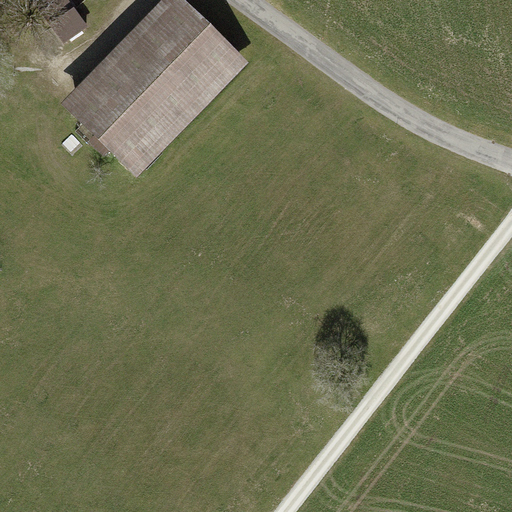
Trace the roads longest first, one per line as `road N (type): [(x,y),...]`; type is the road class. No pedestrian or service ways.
road 1 (track): [(288,511),(511,228)]
road 2 (tertiary): [(242,0),(370,93),(511,163)]
